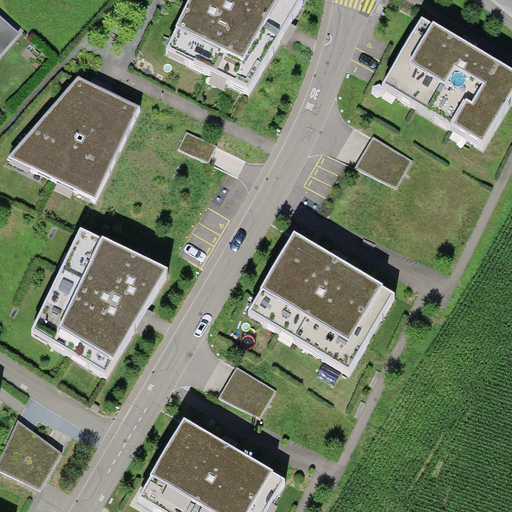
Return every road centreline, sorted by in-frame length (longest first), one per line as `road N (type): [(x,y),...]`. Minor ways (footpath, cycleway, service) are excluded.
road 1 (residential): [(127,445),(331,86),(355,0)]
road 2 (residential): [(127,445),(0,363)]
